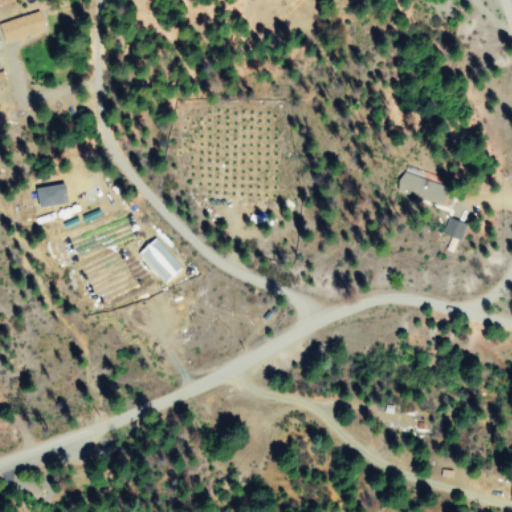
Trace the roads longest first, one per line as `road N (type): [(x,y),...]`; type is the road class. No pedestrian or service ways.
road 1 (residential): [(302,327),(297,304),(194,245),(114,152),(99,121),(99,0)]
road 2 (residential): [(91,428),(192,387),(302,327)]
road 3 (residential): [(511,337),(455,309),(387,297),(302,327)]
